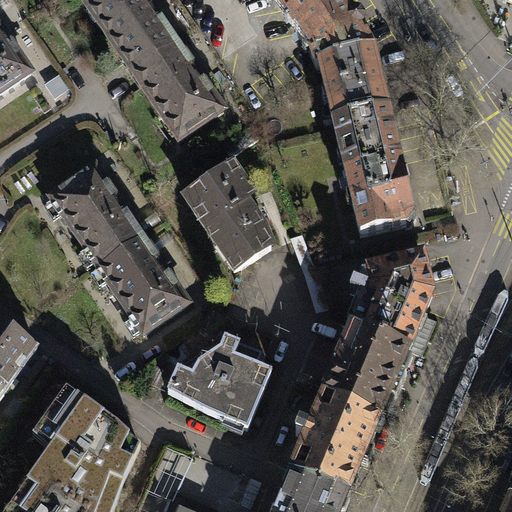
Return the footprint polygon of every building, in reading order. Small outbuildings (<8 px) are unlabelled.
[(95,0),(85,7),(131,75),(177,44),(146,0),(95,0)] [(354,18),(341,0),(281,0),(276,4),(308,51),(315,69),(320,68),(374,55),(363,31),(364,25),(360,18),(354,18)] [(0,96),(31,75),(0,28),(0,96)] [(131,75),(178,143),(223,112),(177,44),(131,75)] [(388,115),(374,55),(320,68),(334,128),(388,115)] [(388,115),(334,128),(360,238),(405,228),(412,215),(408,201),(396,147),(388,115)] [(227,262),(234,274),(271,250),(264,230),(248,207),(250,198),(231,168),(189,196),(233,256),(227,262)] [(50,201),(97,271),(142,240),(96,170),(50,201)] [(97,271),(143,338),(188,307),(142,240),(97,271)] [(370,292),(353,330),(409,352),(432,298),(423,260),(367,272),(370,292)] [(0,322),(0,400),(37,349),(0,322)] [(236,345),(265,356),(271,340),(242,328),(236,345)] [(409,352),(353,330),(326,396),(381,420),(390,400),(396,402),(406,378),(399,375),(409,352)] [(179,371),(169,395),(207,415),(248,432),(272,375),(259,370),(265,356),(236,345),(226,340),(222,351),(198,367),(193,377),(179,371)] [(159,389),(165,373),(155,369),(148,385),(159,389)] [(65,391),(33,437),(48,454),(7,511),(114,511),(139,448),(119,428),(65,391)] [(368,451),(381,420),(326,396),(310,431),(298,426),(295,435),(307,440),(293,473),(349,496),(361,468),(367,470),(374,453),(368,451)] [(341,511),(345,505),(349,496),(293,473),(290,482),(277,511),(341,511)] [(511,511),(511,502),(509,501),(503,511),(511,511)]
